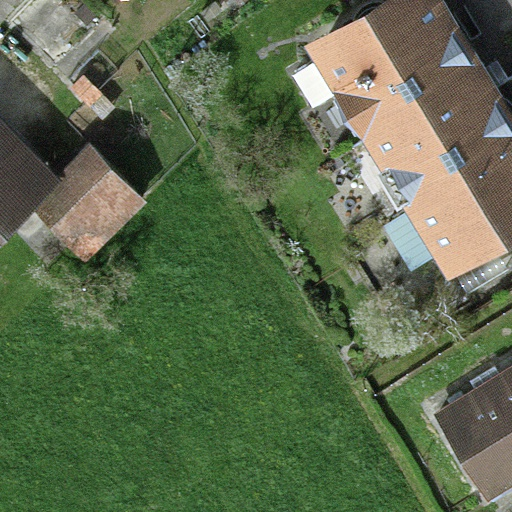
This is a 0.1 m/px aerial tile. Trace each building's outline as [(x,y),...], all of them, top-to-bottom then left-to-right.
[(320,51),(413,202),(511,141),(511,119),(438,0),(390,0),(385,4),(394,18),(366,35),(357,20),(324,41),(328,46),(320,51)] [(83,252),(141,195),(87,140),(27,192),(26,194),(83,252)] [(511,141),(413,202),(443,250),(450,246),(454,252),(491,229),(487,223),(507,211),(511,217),(511,216),(511,141)] [(0,218),(26,194),(27,192),(0,164),(0,218)] [(511,368),(437,415),(484,491),(486,490),(489,495),(511,481),(511,368)]
